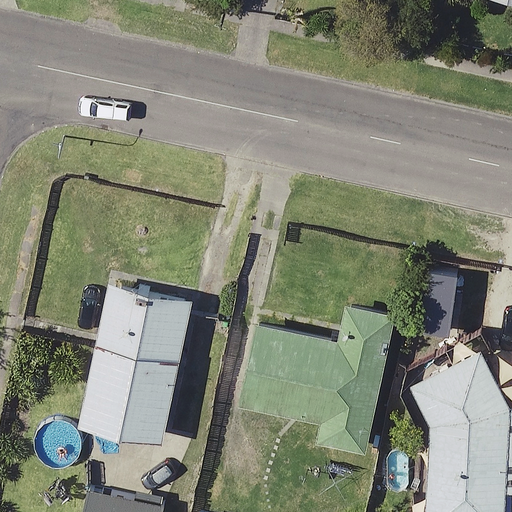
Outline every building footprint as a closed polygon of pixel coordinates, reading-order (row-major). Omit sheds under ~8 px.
[(184,288),(102,270),(72,411),(154,429),(184,288)] [(387,303),(338,292),(330,327),(251,310),(233,392),(312,409),(307,429),(358,440),(387,303)] [(476,331),(395,368),(422,416),(416,511),(511,511),(511,388),(502,388),(476,331)] [(152,511),(156,499),(83,482),(76,511),(152,511)] [(231,511),(190,502),(188,511),(231,511)]
